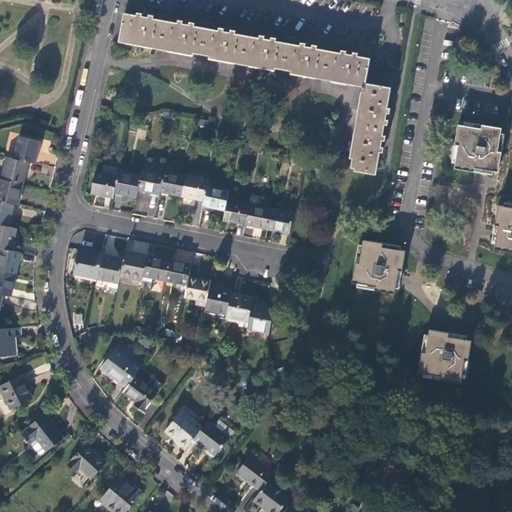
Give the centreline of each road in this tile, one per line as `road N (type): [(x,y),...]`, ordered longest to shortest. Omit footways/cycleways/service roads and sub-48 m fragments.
road 1 (residential): [(223,511),(103,412),(81,379),(55,295),(65,214)]
road 2 (residential): [(324,267),(65,214)]
road 3 (residential): [(65,214),(110,0)]
